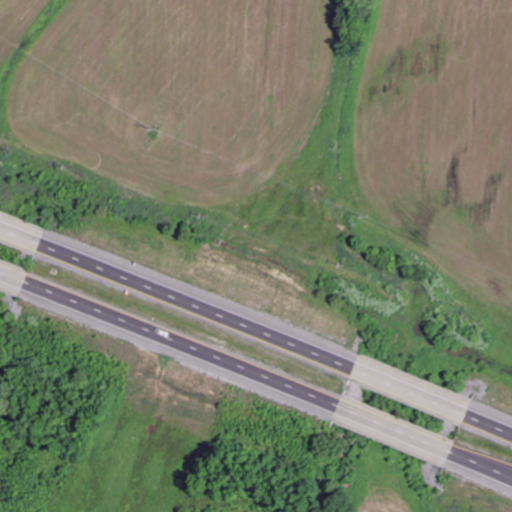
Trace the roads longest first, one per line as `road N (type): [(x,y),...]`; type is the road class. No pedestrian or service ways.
road 1 (trunk): [(360,369),(45,244)]
road 2 (trunk): [(32,282),(345,410)]
road 3 (trunk): [(345,410),(456,456)]
road 4 (trunk): [(470,417),(360,369)]
